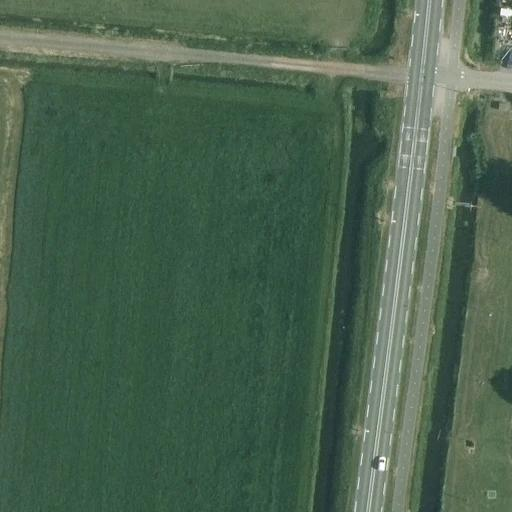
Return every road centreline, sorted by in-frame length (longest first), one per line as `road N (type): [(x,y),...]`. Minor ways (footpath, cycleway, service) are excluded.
road 1 (secondary): [(368,511),(421,77)]
road 2 (track): [(421,77),(0,39)]
